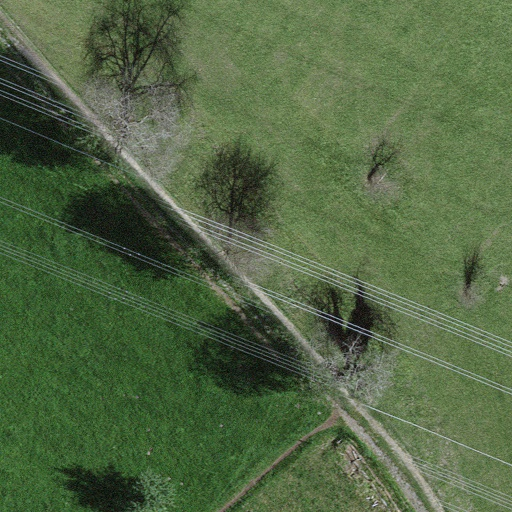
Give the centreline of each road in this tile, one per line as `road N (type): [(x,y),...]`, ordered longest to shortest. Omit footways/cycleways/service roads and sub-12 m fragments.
road 1 (track): [(0,37),(347,402)]
road 2 (track): [(347,402),(426,511)]
